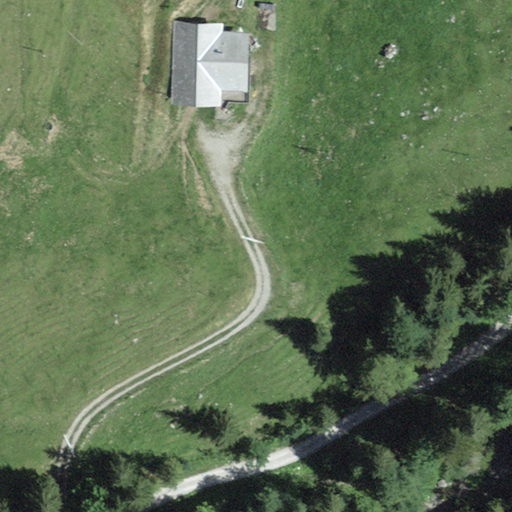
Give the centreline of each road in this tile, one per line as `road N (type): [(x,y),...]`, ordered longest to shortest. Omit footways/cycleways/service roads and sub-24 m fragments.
road 1 (track): [(57,511),(55,469),(79,415),(107,388),(233,332),(252,315),(258,293),(209,137),(171,132),(146,167),(110,179),(87,167),(70,142),(58,115),(75,0)]
road 2 (track): [(511,329),(302,454),(159,511)]
